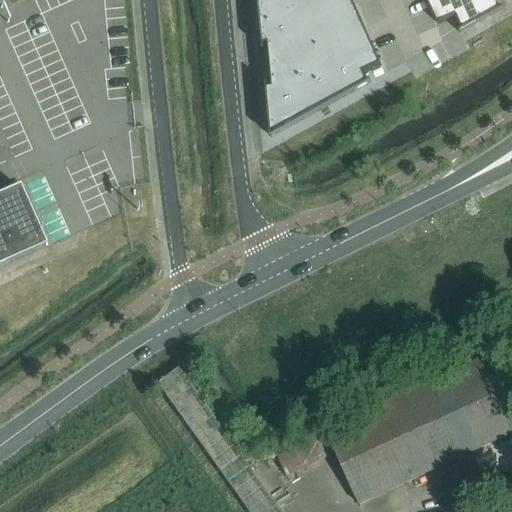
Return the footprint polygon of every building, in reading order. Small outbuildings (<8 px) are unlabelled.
[(367,83),(363,75),(382,66),(352,0),(258,0),(263,50),(265,50),(264,45),(269,45),(273,89),(268,89),(268,84),(266,85),(271,138),(372,83),(371,81),(367,83)] [(505,9),(504,8),(500,10),(496,0),(495,0),(427,0),(439,25),(457,17),(463,30),(459,32),(460,34),(505,9)] [(0,266),(44,247),(18,187),(0,195),(0,266)] [(359,505),(511,434),(511,361),(506,349),(326,433),(336,454),(359,505)] [(279,511),(249,470),(177,368),(156,384),(246,511),(279,511)]
